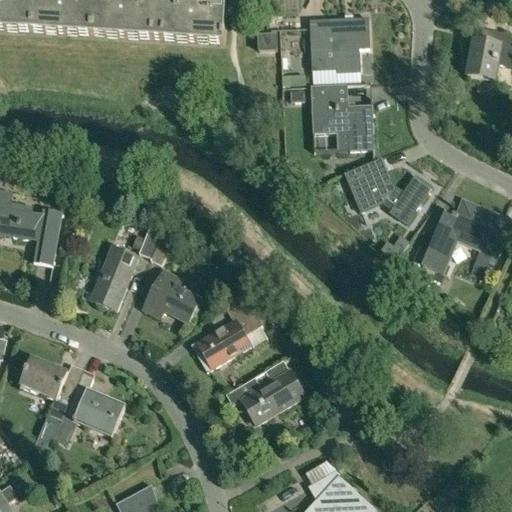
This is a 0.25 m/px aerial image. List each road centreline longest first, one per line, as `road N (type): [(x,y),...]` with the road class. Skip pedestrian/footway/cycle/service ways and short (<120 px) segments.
road 1 (residential): [(218,501),(176,409),(147,372),(0,315)]
road 2 (residential): [(426,0),(419,105),(429,140),(511,189)]
